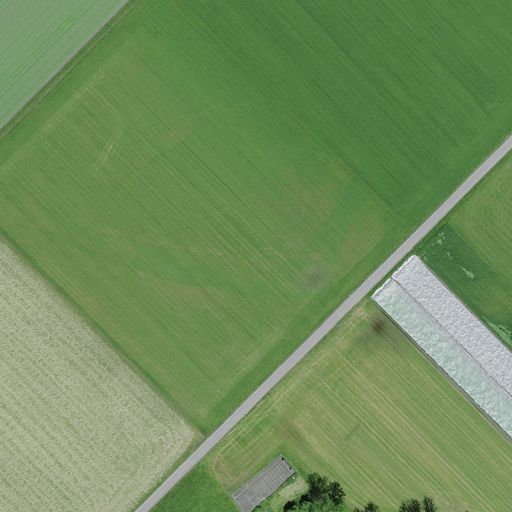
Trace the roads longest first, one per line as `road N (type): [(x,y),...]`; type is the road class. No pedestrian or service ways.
road 1 (track): [(143,511),(511,143)]
road 2 (track): [(140,0),(0,140)]
